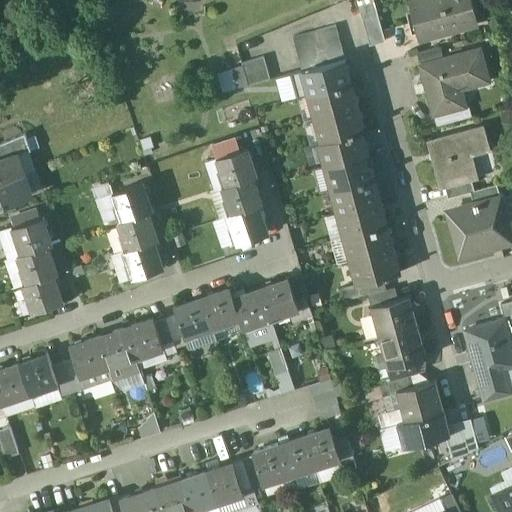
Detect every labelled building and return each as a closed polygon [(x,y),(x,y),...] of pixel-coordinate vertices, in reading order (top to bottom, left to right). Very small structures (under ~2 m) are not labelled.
[(471,0),(419,0),(410,3),(420,40),(452,31),(451,28),(477,21),(471,0)] [(375,2),(359,6),(363,19),(370,45),(370,46),(386,42),(375,2)] [(336,26),(314,32),(317,43),(339,37),(336,26)] [(314,32),(293,37),(296,48),(317,43),(314,32)] [(339,37),(317,43),(320,54),(342,48),(339,37)] [(317,43),(296,48),(300,59),(320,54),(317,43)] [(440,47),(417,54),(420,65),(443,58),(440,47)] [(342,48),(320,54),(323,65),(324,65),(345,59),(342,48)] [(443,58),(420,65),(433,115),(461,108),(456,90),(489,82),(480,49),(443,58)] [(320,54),(300,59),(303,71),(323,65),(320,54)] [(263,57),(242,63),(243,66),(246,74),(267,69),(263,57)] [(303,71),(302,71),(309,95),(351,84),(345,59),(324,65),(323,65),(303,71)] [(243,66),(232,69),(237,89),(249,85),(246,74),(243,66)] [(267,69),(246,74),(249,85),(270,80),(267,69)] [(351,84),(309,95),(315,119),(358,107),(351,84)] [(461,108),(433,115),(437,127),(471,117),(468,106),(461,108)] [(358,107),(315,119),(322,143),(362,132),(364,131),(358,107)] [(483,127),(432,141),(437,159),(435,160),(442,187),(446,187),(472,180),(478,178),(471,151),(489,146),(483,127)] [(322,143),(320,143),(326,167),(368,155),(362,132),(322,143)] [(25,133),(0,143),(0,159),(18,154),(18,155),(31,151),(25,133)] [(247,148),(217,158),(227,186),(240,181),(253,177),(256,176),(247,148)] [(0,159),(0,182),(25,175),(18,155),(18,154),(0,159)] [(368,155),(326,167),(332,191),(374,179),(368,155)] [(25,175),(0,182),(0,206),(32,195),(25,175)] [(224,187),(232,214),(259,205),(262,204),(253,177),(240,181),(227,186),(224,187)] [(374,179),(332,191),(339,214),(381,202),(374,179)] [(472,180),(446,187),(449,198),(472,192),(475,191),(472,180)] [(143,183),(114,193),(123,221),(135,217),(149,212),(153,211),(143,183)] [(475,191),(472,192),(475,204),(501,197),(498,185),(475,191)] [(511,234),(501,197),(475,204),(476,208),(449,216),(460,256),(511,241),(511,234)] [(381,202),(339,214),(345,238),(387,226),(381,202)] [(232,214),(229,215),(238,243),(268,233),(259,205),(232,214)] [(36,210),(12,219),(15,226),(39,218),(36,210)] [(149,212),(135,217),(123,221),(119,222),(128,249),(154,240),(158,239),(149,212)] [(327,215),(333,241),(344,238),(338,212),(327,215)] [(15,226),(13,227),(21,250),(23,255),(48,246),(52,245),(43,217),(39,218),(15,226)] [(387,226),(345,238),(352,260),(393,249),(387,226)] [(13,227),(12,227),(0,230),(0,237),(6,255),(21,250),(13,227)] [(154,240),(128,249),(124,250),(133,278),(164,268),(154,240)] [(48,246),(23,255),(19,256),(28,283),(54,275),(57,274),(48,246)] [(393,249),(352,260),(358,285),(383,278),(400,274),(393,249)] [(302,273),(288,277),(288,279),(289,278),(296,299),(308,295),(302,273)] [(54,275),(28,283),(24,285),(33,311),(63,301),(54,275)] [(288,279),(261,288),(272,318),(299,308),(296,299),(289,278),(288,279)] [(383,278),(358,285),(361,297),(368,295),(387,290),(383,278)] [(148,298),(166,294),(163,279),(145,283),(148,298)] [(231,288),(203,297),(213,327),(241,318),(234,297),(231,288)] [(261,288),(234,297),(241,318),(244,327),(272,318),(261,288)] [(387,290),(368,295),(371,306),(398,299),(395,288),(387,290)] [(398,299),(371,306),(380,337),(418,327),(410,296),(398,299)] [(213,327),(203,297),(175,306),(178,314),(185,336),(191,335),(195,348),(218,341),(213,327)] [(511,301),(501,304),(505,320),(506,319),(510,333),(511,332),(511,301)] [(178,314),(167,318),(174,340),(185,336),(178,314)] [(154,318),(126,327),(136,357),(164,348),(163,344),(156,322),(154,318)] [(174,340),(167,318),(156,322),(163,344),(174,340)] [(505,320),(465,330),(484,400),(507,394),(501,369),(511,366),(511,340),(510,333),(506,319),(505,320)] [(126,327),(99,336),(109,366),(113,365),(136,357),(126,327)] [(418,327),(380,337),(388,368),(415,361),(427,358),(418,327)] [(99,336),(71,346),(75,358),(81,376),(82,375),(109,366),(99,336)] [(281,347),(270,350),(277,373),(289,369),(281,347)] [(48,353),(20,363),(30,393),(57,384),(58,383),(52,366),(48,353)] [(136,357),(113,365),(117,376),(140,368),(136,357)] [(75,358),(64,362),(74,392),(86,387),(82,375),(81,376),(75,358)] [(415,361),(388,368),(391,380),(412,374),(419,372),(415,361)] [(74,392),(64,362),(52,366),(58,383),(57,384),(58,385),(61,396),(74,392)] [(20,363),(0,369),(0,395),(2,402),(30,393),(20,363)] [(109,366),(82,375),(86,387),(113,378),(109,366)] [(140,368),(117,376),(131,388),(145,383),(140,368)] [(391,380),(387,381),(391,394),(399,392),(398,390),(415,385),(412,374),(391,380)] [(332,377),(312,384),(315,395),(335,389),(332,377)] [(415,385),(398,390),(399,392),(403,407),(407,421),(445,411),(437,380),(415,385)] [(335,389),(315,395),(319,407),(338,400),(335,389)] [(391,394),(384,396),(388,411),(403,407),(399,392),(391,394)] [(338,400),(319,407),(322,418),(342,412),(338,400)] [(388,411),(379,414),(383,428),(399,423),(398,423),(407,421),(403,407),(388,411)] [(445,411),(407,421),(398,423),(399,423),(405,447),(447,435),(451,434),(449,427),(445,411)] [(472,421),(460,424),(461,431),(468,453),(479,448),(472,421)] [(460,424),(449,427),(451,434),(461,431),(460,424)] [(10,426),(0,429),(0,439),(6,457),(19,453),(10,426)] [(332,426),(305,435),(316,466),(342,458),(332,426)] [(451,434),(447,435),(454,460),(468,453),(461,431),(451,434)] [(305,435),(280,443),(290,475),(316,466),(305,435)] [(290,475),(280,443),(254,451),(255,453),(264,483),(265,483),(290,475)] [(264,483),(255,453),(244,457),(254,487),(265,483),(264,483)] [(244,457),(233,460),(233,462),(234,461),(243,490),(254,487),(244,457)] [(233,462),(209,470),(219,502),(244,493),(243,490),(234,461),(233,462)] [(209,470),(184,478),(194,510),(219,502),(209,470)] [(184,478),(158,486),(166,511),(187,511),(194,510),(184,478)] [(511,511),(511,484),(493,494),(501,511),(511,511)] [(133,494),(132,494),(137,511),(166,511),(158,486),(133,494)] [(133,493),(121,497),(126,511),(137,511),(132,494),(133,494),(133,493)] [(462,511),(453,493),(441,499),(446,508),(447,508),(448,511),(462,511)] [(126,511),(121,497),(111,500),(114,511),(126,511)] [(110,498),(81,507),(82,511),(114,511),(111,500),(110,498)]
